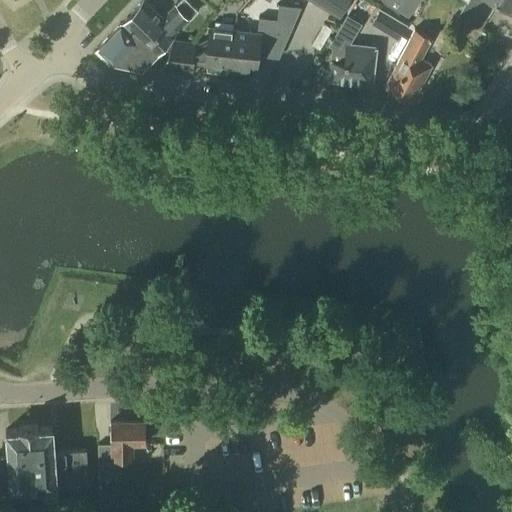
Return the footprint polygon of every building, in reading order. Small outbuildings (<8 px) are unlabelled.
[(269,11),(270,0),(254,0),(254,10),(269,11)] [(310,0),(339,17),(349,0),(310,0)] [(407,0),(386,0),(384,3),(398,13),(400,11),(407,0)] [(510,13),(511,9),(511,0),(468,0),(466,5),(488,18),(496,5),(510,13)] [(165,57),(173,38),(172,38),(170,43),(167,41),(176,31),(178,33),(190,19),(176,6),(162,20),(142,1),(120,24),(137,41),(143,35),(165,57)] [(481,30),(488,18),(466,5),(458,17),(481,30)] [(331,61),(329,79),(370,83),(375,47),(347,44),(359,23),(346,16),(329,45),(332,46),(344,54),(343,62),(331,61)] [(405,25),(389,16),(381,30),(396,39),(405,25)] [(160,69),(165,57),(143,35),(137,41),(120,24),(97,48),(114,63),(116,62),(143,68),(144,66),(160,69)] [(229,68),(234,30),(208,27),(204,66),(206,66),(206,72),(219,74),(221,68),(229,68)] [(234,30),(229,68),(255,71),(259,33),(234,30)] [(412,101),(430,66),(420,61),(432,39),(415,30),(385,87),(412,101)] [(165,57),(160,69),(191,73),(195,41),(173,38),(165,57)] [(98,477),(116,477),(116,458),(133,458),(132,444),(145,444),(144,421),(109,421),(110,443),(98,443),(98,477)] [(38,427),(38,425),(18,426),(18,429),(5,430),(6,453),(0,453),(0,466),(7,466),(9,488),(54,484),(55,488),(88,486),(86,448),(53,450),(51,426),(38,427)]
